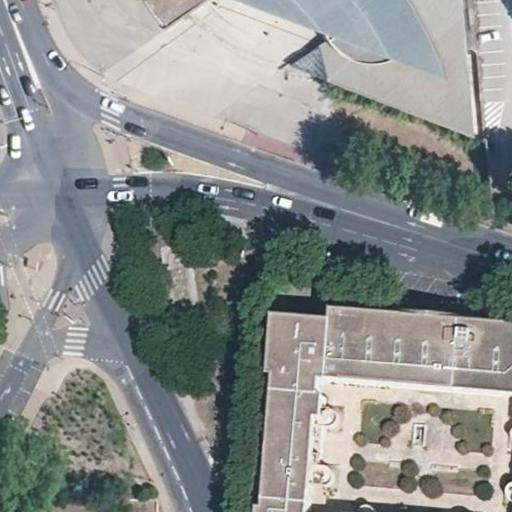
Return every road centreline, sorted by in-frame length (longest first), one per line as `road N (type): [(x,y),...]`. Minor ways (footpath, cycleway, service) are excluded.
road 1 (secondary): [(428,232),(58,86)]
road 2 (secondary): [(338,223),(276,249),(252,283),(225,511)]
road 3 (secondary): [(81,244),(201,511)]
road 4 (secondary): [(338,223),(203,191),(69,190)]
road 5 (residential): [(0,426),(81,244)]
road 6 (secondary): [(15,23),(5,57),(49,170),(69,190)]
